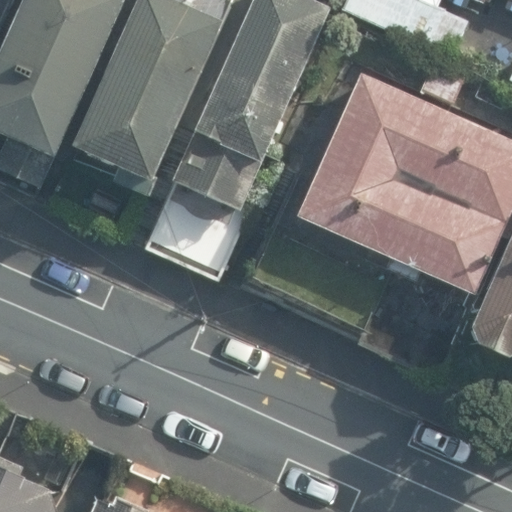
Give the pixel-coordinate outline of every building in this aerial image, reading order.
[(0,127),(54,152),(120,0),(18,0),(0,40),(0,127)] [(135,0),(71,141),(148,175),(229,0),(135,0)] [(330,8),(312,0),(250,0),(171,177),(177,180),(240,209),(244,200),(330,8)] [(471,21),(421,0),(346,0),(341,11),(452,58),(471,21)] [(511,0),(468,0),(481,5),(483,0),(505,0),(501,10),(511,14),(511,0)] [(507,241),(511,229),(511,142),(358,74),(292,218),(470,299),(498,237),(507,241)] [(240,209),(177,180),(145,247),(220,281),(254,205),(244,200),(240,209)] [(511,229),(507,241),(464,333),(470,347),(500,361),(511,356),(511,229)] [(382,293),(358,347),(438,382),(462,329),(382,293)] [(59,511),(65,497),(0,466),(0,511),(59,511)] [(123,511),(100,502),(95,511),(123,511)]
